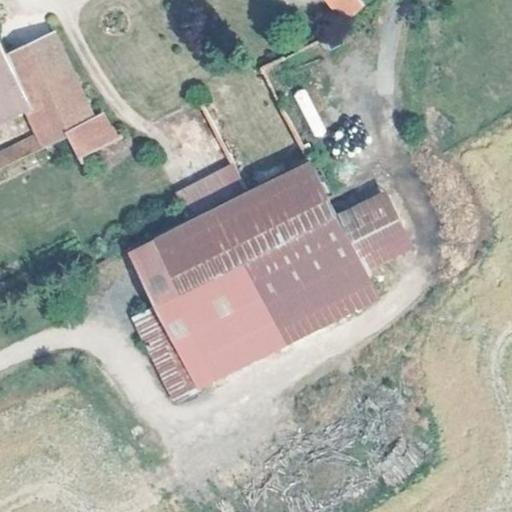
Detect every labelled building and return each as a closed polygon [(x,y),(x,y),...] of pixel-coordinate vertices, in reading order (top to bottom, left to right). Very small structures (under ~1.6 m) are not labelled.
[(326,0),(345,22),(365,2),(363,0),(326,0)] [(0,169),(52,145),(10,53),(0,31),(0,169)] [(373,130),(325,31),(259,65),(306,162),(317,158),(373,130)] [(56,34),(10,53),(52,145),(70,136),(80,155),(122,135),(103,109),(96,113),(56,34)] [(431,143),(479,118),(447,54),(399,80),(431,143)] [(341,213),(317,158),(306,162),(130,252),(179,348),(201,390),(385,303),(368,268),(341,213)] [(341,213),(368,268),(415,245),(387,190),(341,213)] [(201,390),(179,348),(155,360),(176,402),(201,390)]
